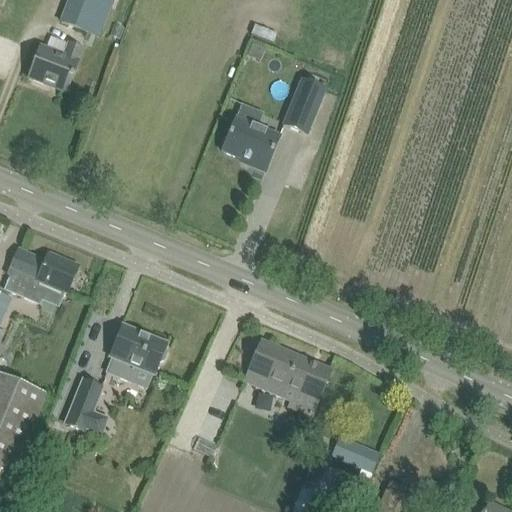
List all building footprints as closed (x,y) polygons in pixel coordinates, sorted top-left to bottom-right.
[(67,0),(58,24),(89,37),(92,30),(101,33),(113,0),(67,0)] [(40,50),(36,61),(29,79),(66,94),(78,64),(83,51),(69,46),(64,59),(40,50)] [(326,91),(302,81),(283,128),(306,138),(326,91)] [(279,139),(235,121),(227,141),(224,140),(221,149),(224,150),(222,153),(250,165),(249,167),(265,174),(279,139)] [(45,265),(18,254),(10,271),(13,272),(5,290),(39,305),(42,298),(58,305),(62,293),(66,294),(77,269),(49,257),(45,265)] [(0,326),(12,299),(0,293),(0,326)] [(167,346),(122,328),(107,375),(132,385),(138,370),(154,377),(159,364),(164,362),(167,354),(167,346)] [(318,402),(322,392),(330,373),(261,344),(245,383),(283,399),(287,390),(318,402)] [(0,485),(7,488),(45,396),(0,376),(0,485)] [(84,433),(85,432),(100,438),(108,422),(91,416),(102,390),(83,382),(66,426),(84,433)] [(380,458),(340,440),(332,457),(372,475),(380,458)] [(40,443),(35,458),(46,462),(51,447),(40,443)] [(329,494),(332,487),(338,472),(320,466),(312,487),(329,494)] [(412,511),(419,498),(390,484),(376,511),(412,511)] [(340,488),(339,490),(336,497),(358,506),(362,497),(340,488)] [(302,489),(296,511),(300,511),(316,511),(321,493),(302,489)]
